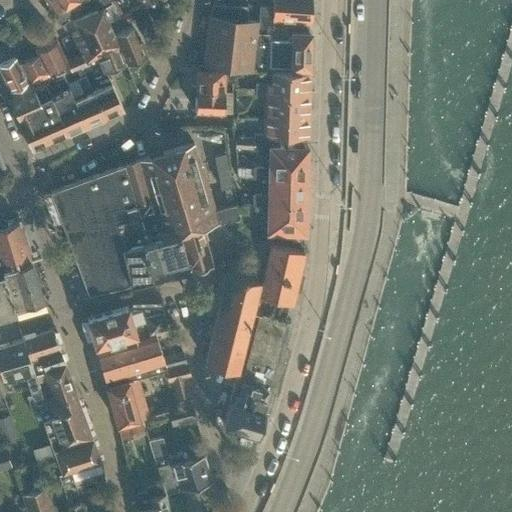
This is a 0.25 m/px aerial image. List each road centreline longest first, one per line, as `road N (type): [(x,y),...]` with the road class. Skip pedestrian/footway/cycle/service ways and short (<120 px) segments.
road 1 (tertiary): [(280,511),(316,417),(365,235),(375,0)]
road 2 (residential): [(328,0),(314,312),(254,490)]
road 3 (residential): [(197,0),(129,131),(56,169),(29,170)]
road 4 (residential): [(254,490),(223,467),(181,304),(168,290)]
